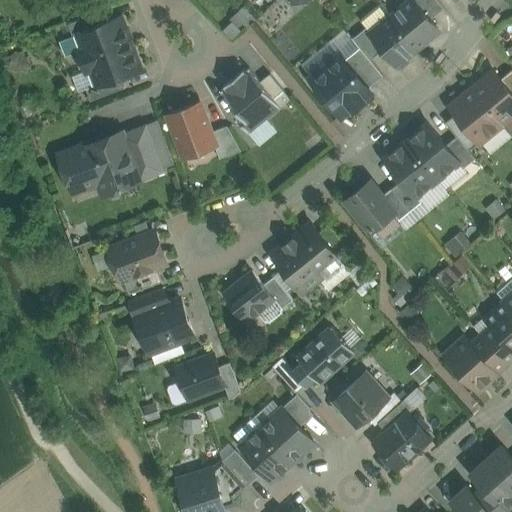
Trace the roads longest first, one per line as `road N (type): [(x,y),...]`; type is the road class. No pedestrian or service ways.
road 1 (residential): [(491,0),(451,59),(344,150),(273,205),(207,239)]
road 2 (residential): [(511,401),(388,511)]
